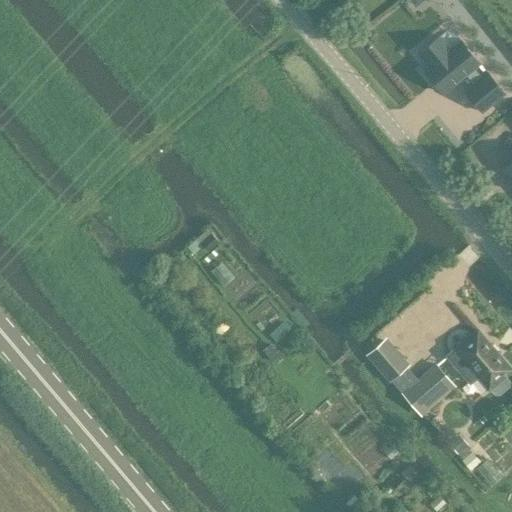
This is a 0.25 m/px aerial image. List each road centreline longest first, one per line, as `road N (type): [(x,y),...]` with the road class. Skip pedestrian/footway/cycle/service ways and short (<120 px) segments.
road 1 (tertiary): [(511,278),(278,0)]
road 2 (track): [(70,131),(93,159),(113,158),(297,22)]
road 3 (secondary): [(153,511),(0,332)]
